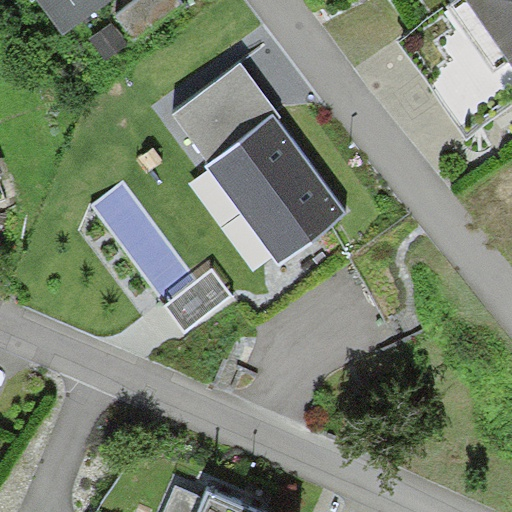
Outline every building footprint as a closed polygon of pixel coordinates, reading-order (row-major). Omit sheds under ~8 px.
[(34,0),(64,37),(111,0),(34,0)] [(182,0),(140,0),(116,19),(137,47),(188,7),(182,0)] [(511,0),(467,0),(469,1),(405,45),(469,137),(511,107),(511,0)] [(290,129),(245,66),(172,118),(279,268),(352,216),(290,129)] [(0,181),(9,178),(0,153),(0,181)] [(221,277),(173,302),(185,326),(233,301),(221,277)] [(285,511),(210,480),(203,496),(178,485),(166,511),(285,511)]
